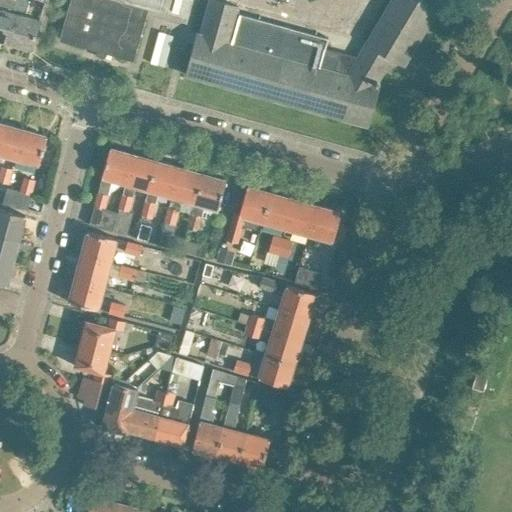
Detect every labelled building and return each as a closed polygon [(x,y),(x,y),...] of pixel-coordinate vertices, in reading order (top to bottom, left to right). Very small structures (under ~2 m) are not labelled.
[(0,0),(0,38),(3,40),(11,12),(14,0),(0,0)] [(32,47),(39,19),(25,16),(29,0),(27,0),(14,0),(11,12),(3,40),(32,47)] [(166,10),(169,0),(71,0),(71,1),(82,4),(71,41),(61,38),(61,39),(98,49),(96,55),(105,58),(106,52),(133,59),(148,5),(166,10)] [(392,0),(359,57),(338,51),(325,48),(328,38),(237,12),(238,7),(214,0),(210,0),(201,35),(197,34),(186,74),(367,124),(379,84),(378,84),(378,80),(376,79),(391,57),(403,64),(437,8),(424,0),(392,0)] [(158,31),(151,62),(163,65),(171,34),(158,31)] [(0,154),(15,158),(24,129),(0,123),(0,124),(0,154)] [(39,165),(47,135),(24,129),(15,158),(39,165)] [(125,182),(132,154),(110,147),(102,176),(103,176),(90,224),(112,230),(118,211),(105,207),(112,179),(125,182)] [(147,189),(155,160),(132,154),(125,182),(117,207),(119,208),(113,230),(127,234),(133,212),(130,211),(137,186),(147,189)] [(151,218),(158,192),(170,196),(178,166),(155,160),(147,189),(148,189),(140,215),(151,218)] [(0,181),(8,183),(12,169),(2,166),(0,172),(0,181)] [(194,202),(202,173),(178,166),(170,196),(194,202)] [(218,209),(226,180),(202,173),(194,202),(187,227),(197,230),(204,205),(218,209)] [(26,208),(30,194),(34,179),(24,177),(20,191),(7,187),(2,203),(26,208)] [(263,221),(271,192),(247,185),(242,205),(239,214),(235,212),(227,239),(237,241),(241,228),(245,225),(255,228),(263,221)] [(286,228),(294,199),(271,192),(263,221),(286,228)] [(309,234),(317,205),(294,199),(286,228),(309,234)] [(332,241),(341,212),(317,205),(309,234),(332,241)] [(0,233),(19,239),(25,215),(0,208),(0,233)] [(173,231),(178,210),(168,208),(162,228),(173,231)] [(141,223),(137,237),(147,240),(151,226),(141,223)] [(127,241),(117,238),(87,231),(81,255),(110,262),(121,265),(125,251),(127,241)] [(0,260),(13,264),(19,239),(0,233),(0,260)] [(268,251),(288,257),(292,240),(273,235),(268,251)] [(181,251),(196,255),(199,243),(184,239),(181,251)] [(139,255),(142,245),(127,241),(125,251),(139,255)] [(221,247),(217,261),(232,265),(236,252),(221,247)] [(121,265),(110,262),(81,255),(74,279),(104,287),(108,273),(134,280),(136,269),(121,265)] [(279,255),(276,267),(286,269),(289,258),(279,255)] [(0,283),(7,286),(13,264),(0,260),(0,283)] [(204,263),(201,274),(209,276),(212,265),(204,263)] [(318,288),(322,273),(299,266),(294,281),(318,288)] [(309,317),(316,293),(262,277),(259,288),(286,297),(282,309),(309,317)] [(69,301),(98,309),(104,287),(74,279),(69,301)] [(112,300),(109,312),(123,316),(126,304),(112,300)] [(180,324),(185,308),(174,305),(169,321),(180,324)] [(302,339),(309,317),(282,309),(278,321),(251,312),(248,323),(262,327),(273,330),(302,339)] [(86,320),(80,343),(109,351),(116,328),(123,330),(125,321),(110,317),(108,325),(105,325),(86,320)] [(248,323),(245,334),(259,338),(262,327),(248,323)] [(295,362),(302,339),(273,330),(266,353),(295,362)] [(160,332),(156,345),(170,349),(174,336),(160,332)] [(221,341),(211,338),(206,354),(216,358),(221,341)] [(80,343),(74,365),(96,371),(94,379),(105,382),(109,383),(111,374),(104,372),(109,351),(80,343)] [(157,352),(149,359),(158,370),(160,368),(172,356),(157,352)] [(287,386),(295,362),(266,353),(258,377),(287,386)] [(383,370),(386,361),(371,356),(368,366),(383,370)] [(176,358),(172,371),(186,375),(190,362),(176,358)] [(236,360),(233,370),(248,374),(251,364),(236,360)] [(483,391),(489,368),(478,365),(472,388),(483,391)] [(213,369),(210,378),(220,381),(228,383),(230,374),(213,369)] [(84,377),(78,397),(85,399),(84,404),(99,408),(102,395),(110,397),(102,426),(126,432),(127,429),(126,429),(132,407),(133,407),(136,396),(138,387),(125,384),(126,380),(111,376),(109,384),(109,383),(105,382),(94,379),(91,378),(84,377)] [(280,406),(284,391),(259,383),(255,399),(280,406)] [(223,426),(215,455),(238,462),(246,432),(234,429),(237,419),(236,418),(244,387),(234,385),(223,426)] [(132,407),(126,429),(127,429),(154,437),(167,390),(158,388),(155,401),(136,396),(133,407),(132,407)] [(167,390),(154,437),(182,444),(188,425),(194,403),(178,399),(176,407),(172,406),(175,393),(167,390)] [(197,430),(191,449),(215,455),(223,426),(211,423),(214,412),(212,411),(215,397),(214,397),(206,395),(197,430)] [(246,432),(238,462),(262,468),(270,438),(250,433),(246,432)] [(112,511),(115,501),(92,495),(90,503),(79,500),(75,511),(112,511)] [(136,511),(138,507),(139,507),(140,502),(131,500),(129,505),(115,501),(112,511),(136,511)]
